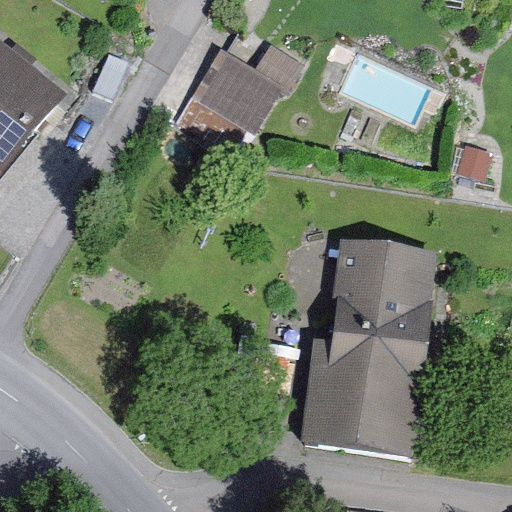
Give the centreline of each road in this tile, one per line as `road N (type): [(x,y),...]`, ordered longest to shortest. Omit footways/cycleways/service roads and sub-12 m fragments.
road 1 (residential): [(0,341),(202,0)]
road 2 (tertiary): [(49,423),(130,511)]
